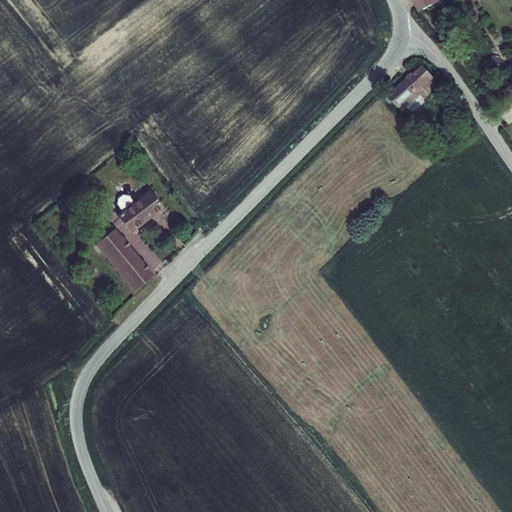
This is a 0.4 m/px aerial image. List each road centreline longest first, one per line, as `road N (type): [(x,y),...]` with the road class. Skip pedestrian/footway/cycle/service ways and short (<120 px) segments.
road 1 (tertiary): [(106,511),(76,423),(84,376),(385,67),(402,31)]
road 2 (tertiary): [(511,161),(439,58),(402,31)]
